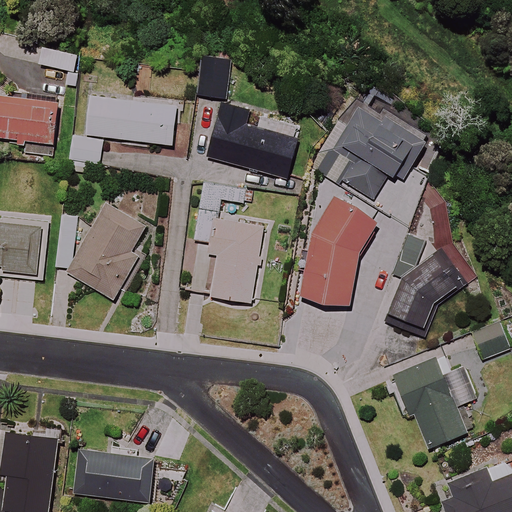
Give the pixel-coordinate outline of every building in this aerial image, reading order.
[(231,83),(199,78),(197,95),(228,100),(231,83)] [(177,102),(89,94),(85,138),(72,137),(69,172),(85,173),(86,163),(100,164),(102,139),(174,145),(177,102)] [(59,103),(0,96),(0,138),(55,144),(59,103)] [(248,112),(221,104),(206,157),(286,179),(297,138),(245,124),(248,112)] [(425,141),(357,108),(337,149),(352,157),(340,183),(374,199),(387,173),(405,182),(425,141)] [(252,192),(202,185),(194,240),(211,242),(209,254),(218,255),(212,298),(252,303),(263,228),(217,221),(220,200),(250,204),(252,192)] [(378,220),(333,198),(312,231),(300,298),(349,307),(357,262),(378,220)] [(146,228),(105,206),(69,275),(116,300),(139,258),(132,254),(146,228)] [(49,223),(2,220),(2,224),(0,224),(0,266),(3,266),(2,277),(45,280),(49,223)] [(424,242),(407,236),(400,257),(417,263),(424,242)] [(464,281),(441,253),(405,277),(386,321),(428,339),(434,306),(464,281)] [(507,351),(497,324),(472,333),(482,360),(507,351)] [(452,372),(445,355),(394,376),(411,417),(416,415),(429,448),(467,432),(457,407),(470,401),(457,370),(452,372)] [(51,511),(59,439),(0,432),(0,478),(10,480),(6,510),(10,511),(9,511),(51,511)] [(151,502),(156,459),(78,451),(73,494),(151,502)] [(511,511),(511,473),(507,461),(445,484),(451,498),(442,502),(445,511),(511,511)]
